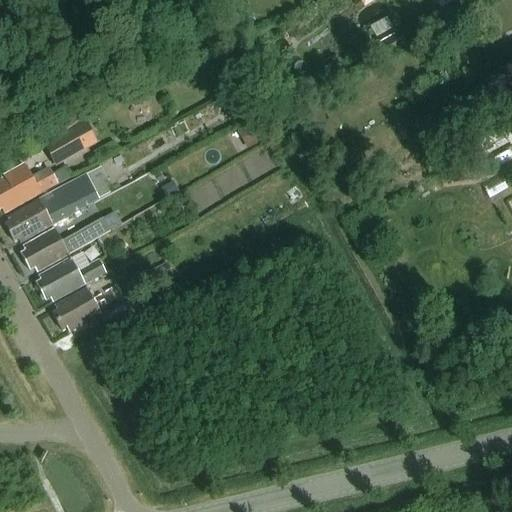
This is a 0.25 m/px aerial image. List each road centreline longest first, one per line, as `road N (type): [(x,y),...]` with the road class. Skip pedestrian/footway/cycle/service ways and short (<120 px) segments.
road 1 (tertiary): [(511,442),(225,511)]
road 2 (unclassified): [(129,511),(0,281)]
